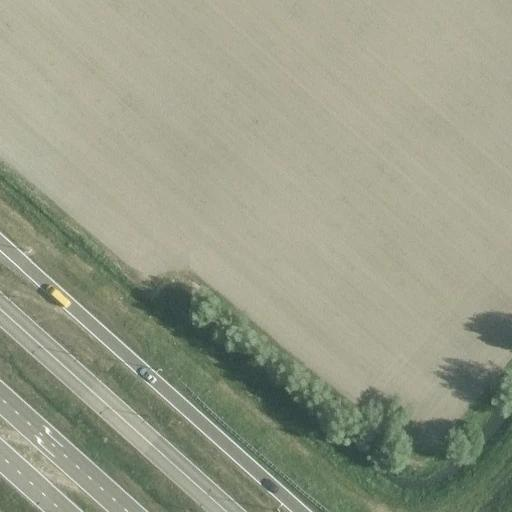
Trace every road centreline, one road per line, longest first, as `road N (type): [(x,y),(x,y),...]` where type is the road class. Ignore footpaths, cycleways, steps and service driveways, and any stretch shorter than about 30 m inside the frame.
road 1 (motorway): [(299,511),(0,243)]
road 2 (trunk): [(126,511),(0,398)]
